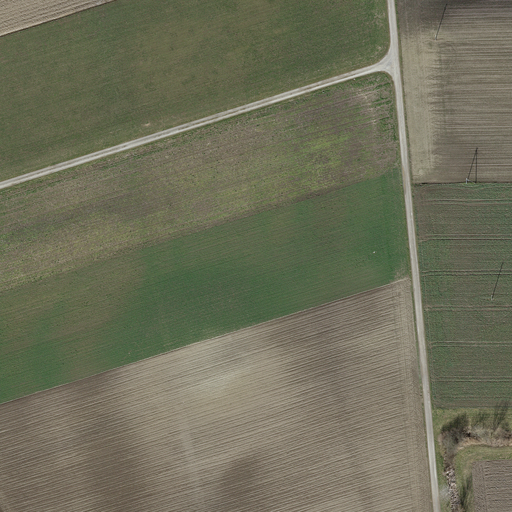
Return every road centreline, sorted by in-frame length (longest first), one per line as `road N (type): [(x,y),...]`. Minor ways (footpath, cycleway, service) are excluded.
road 1 (track): [(439,511),(391,0)]
road 2 (track): [(396,58),(0,182)]
